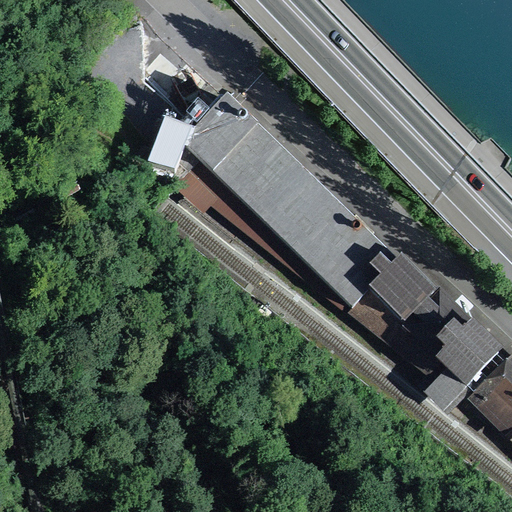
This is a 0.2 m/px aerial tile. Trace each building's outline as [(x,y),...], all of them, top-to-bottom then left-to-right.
[(85,72),(111,99),(116,95),(118,93),(163,49),(138,23),(85,72)] [(118,93),(116,95),(149,130),(152,126),(156,123),(164,127),(165,124),(192,136),(220,108),(163,49),(118,93)] [(397,265),(227,100),(220,108),(192,136),(174,176),(181,182),(190,173),(187,170),(198,159),(334,291),(337,288),(356,306),(369,293),(370,294),(397,265)] [(152,144),(157,144),(147,165),(174,176),(192,136),(165,124),(164,127),(156,123),(152,126),(149,130),(142,137),(152,144)] [(397,265),(370,294),(403,325),(434,294),(401,261),(397,265)] [(434,294),(403,325),(441,362),(472,331),(434,294)] [(468,388),(499,357),(472,331),(441,362),(468,388)] [(511,372),(496,388),(492,383),(475,399),(480,404),(481,403),(511,433),(511,372)]
